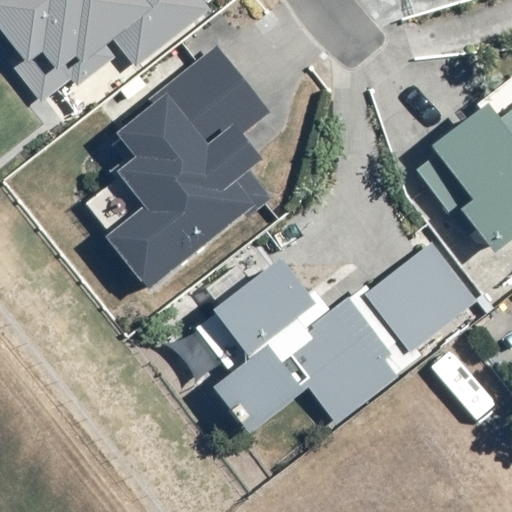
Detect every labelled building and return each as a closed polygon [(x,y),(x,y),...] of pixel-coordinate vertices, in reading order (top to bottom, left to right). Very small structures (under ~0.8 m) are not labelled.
[(0,0),(0,35),(14,53),(5,60),(39,102),(69,78),(75,87),(118,53),(132,70),(209,10),(200,0),(0,0)] [(131,159),(113,173),(140,207),(103,237),(144,289),(251,205),(232,181),(258,160),(239,135),(267,113),(213,44),(159,87),(164,94),(111,135),(131,159)] [(511,235),(511,107),(495,121),(481,103),(423,146),(429,154),(406,171),(456,238),(467,230),(486,255),(511,235)] [(316,317),(275,263),(213,311),(250,359),(213,387),(244,428),(301,384),(333,424),(417,359),(411,351),(474,302),(427,242),(367,289),(361,282),(316,317)] [(491,397),(448,344),(423,364),(466,417),(491,397)]
